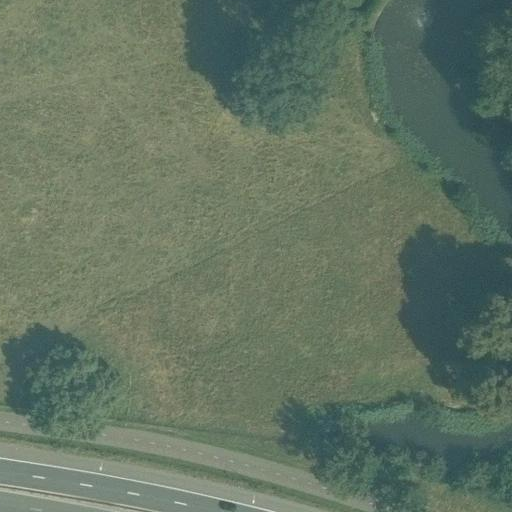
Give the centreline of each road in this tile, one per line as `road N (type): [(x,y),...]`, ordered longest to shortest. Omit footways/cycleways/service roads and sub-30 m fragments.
road 1 (unclassified): [(400,511),(191,455),(0,422)]
road 2 (primary): [(215,511),(0,472)]
